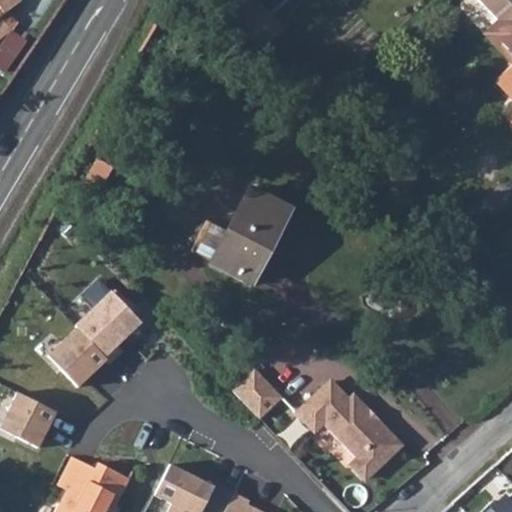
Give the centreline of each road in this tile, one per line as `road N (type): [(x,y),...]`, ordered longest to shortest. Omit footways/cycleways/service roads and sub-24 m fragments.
road 1 (residential): [(86,437),(164,392),(256,447),(320,511)]
road 2 (secondary): [(101,0),(0,171)]
road 3 (residential): [(408,511),(511,419)]
